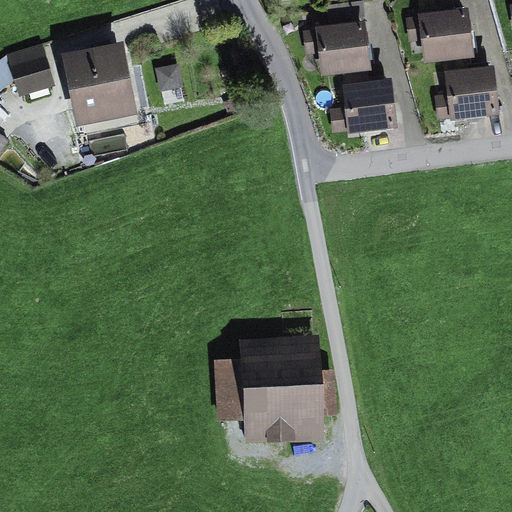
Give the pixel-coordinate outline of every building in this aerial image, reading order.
[(422,61),(473,54),(468,12),(417,19),(422,61)] [(320,74),(371,68),(366,26),(315,32),(320,74)] [(17,97),(54,87),(43,47),(6,57),(17,97)] [(76,130),(136,118),(123,56),(63,68),(76,130)] [(179,68),(158,72),(161,91),(182,87),(179,68)] [(448,121),(499,115),(494,73),(443,79),(448,121)] [(347,133),(398,127),(393,85),(342,91),(347,133)] [(245,438),(327,433),(321,338),(239,343),(245,438)]
